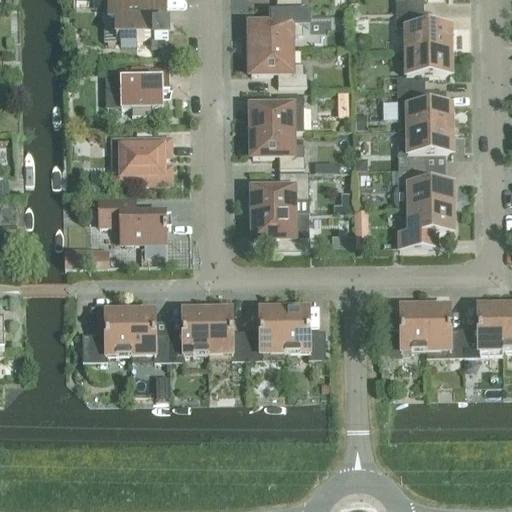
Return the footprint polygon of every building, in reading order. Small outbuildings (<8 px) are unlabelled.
[(276,0),(277,9),(302,9),(302,0),(276,0)] [(396,3),(396,18),(424,18),(424,3),(449,3),(449,5),(450,5),(450,0),(405,0),(405,3),(396,3)] [(104,3),(95,3),(95,13),(104,13),(104,3)] [(154,45),(168,45),(168,31),(165,31),(165,3),(109,3),(109,23),(116,23),(116,43),(120,43),(120,49),(136,49),(136,43),(154,42),(154,45)] [(291,54),(291,40),(303,40),(302,29),(309,29),(309,17),(271,17),(271,30),(251,30),(251,55),(291,54)] [(424,18),(396,18),(396,33),(406,33),(406,57),(451,57),(451,30),(449,30),(449,32),(424,32),(424,18)] [(307,91),(307,78),(303,78),(303,68),(291,69),(291,54),(251,55),(251,80),(278,79),(278,92),(307,91)] [(397,82),(397,97),(425,96),(425,82),(450,81),(450,84),(451,84),(451,57),(406,57),(406,82),(397,82)] [(127,87),(121,87),(121,101),(121,113),(132,113),(132,121),(151,121),(151,112),(163,112),(163,98),(169,98),(169,73),(127,73),(127,80),(127,87)] [(425,96),(397,97),(398,125),(407,124),(407,136),(452,135),(452,109),(450,109),(450,111),(425,111),(425,96)] [(304,137),(304,122),(303,99),(278,100),(278,112),(252,113),(252,137),(292,137),(304,137)] [(340,99),(340,104),(343,108),(348,108),(348,99),(340,99)] [(356,119),(356,135),(364,135),(364,119),(356,119)] [(398,161),(398,176),(426,176),(426,160),(451,160),(451,162),(453,162),(452,135),(407,136),(408,147),(402,147),(398,152),(398,161)] [(102,136),(89,136),(89,145),(103,144),(102,136)] [(292,137),(252,137),(253,162),(279,162),(279,174),(305,174),(304,161),(304,150),(292,151),(292,137)] [(170,161),(170,144),(111,145),(112,189),(171,188),(170,172),(163,172),(163,161),(170,161)] [(357,164),(356,175),(367,175),(367,168),(363,164),(357,164)] [(336,168),(326,168),(326,177),(336,177),(336,168)] [(398,176),(399,191),(396,193),(394,198),(394,206),(396,210),(400,215),(409,215),(453,214),(453,187),(451,187),(451,189),(426,190),(426,176),(398,176)] [(309,205),(309,178),(279,178),(280,195),(253,195),(253,220),(294,219),(293,205),(309,205)] [(165,261),(167,261),(166,236),(167,236),(167,232),(171,232),(171,218),(135,219),(135,205),(99,206),(100,232),(120,231),(120,247),(144,247),(145,262),(146,262),(146,258),(165,258),(165,261)] [(399,239),(399,255),(427,254),(427,239),(452,239),(452,241),(454,241),(453,214),(409,215),(409,239),(399,239)] [(368,215),(354,216),(355,233),(369,233),(368,215)] [(294,219),(253,220),(254,244),(280,244),(281,257),(309,256),(309,243),(309,219),(294,219)] [(92,258),(65,259),(65,273),(92,273),(92,258)] [(478,334),(464,334),(465,362),(480,362),(480,357),(503,356),(502,311),(478,312),(478,334)] [(511,311),(502,311),(503,356),(511,356),(511,311)] [(84,343),(84,368),(107,367),(107,362),(131,362),(130,317),(107,317),(107,312),(90,313),(91,343),(84,343)] [(401,335),(386,335),(386,363),(403,363),(402,358),(426,357),(425,312),(400,313),(401,335)] [(450,312),(425,312),(426,357),(449,357),(449,362),(465,362),(464,334),(450,334),(450,312)] [(325,364),(325,360),(325,336),(310,336),(309,314),(284,315),(285,360),(309,359),(309,364),(325,364)] [(232,315),(207,316),(208,361),(231,360),(232,365),(247,365),(246,337),(232,337),(232,315)] [(260,337),(246,337),(247,365),(262,365),(262,360),(285,360),(284,315),(260,315),(260,337)] [(183,338),(169,338),(170,366),(185,366),(185,361),(208,361),(207,316),(183,316),(183,338)] [(155,317),(130,317),(131,362),(154,362),(154,367),(155,375),(170,375),(170,366),(169,338),(155,339),(155,317)]
